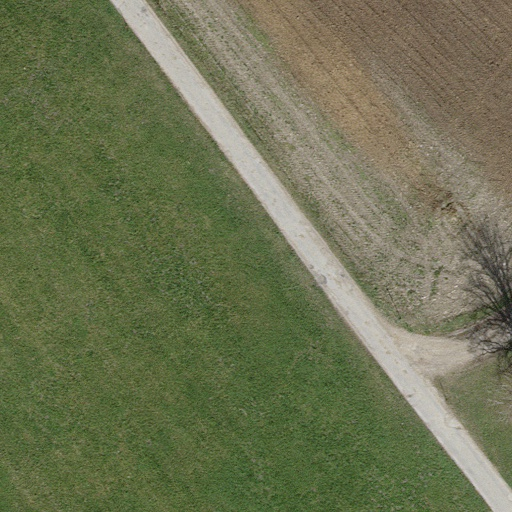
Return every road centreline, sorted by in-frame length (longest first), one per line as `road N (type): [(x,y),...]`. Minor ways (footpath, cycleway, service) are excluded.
road 1 (track): [(127,0),(511,511)]
road 2 (track): [(398,360),(472,343),(511,322)]
